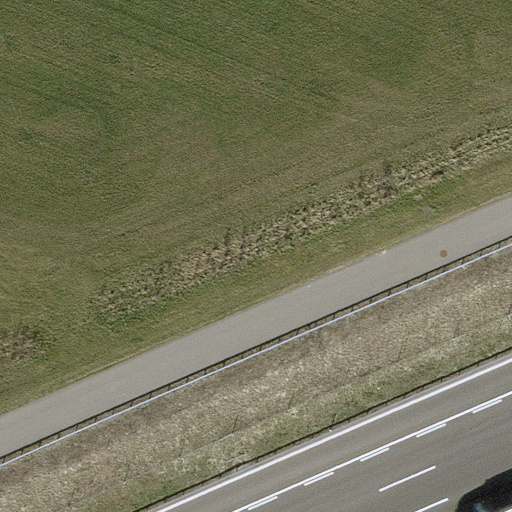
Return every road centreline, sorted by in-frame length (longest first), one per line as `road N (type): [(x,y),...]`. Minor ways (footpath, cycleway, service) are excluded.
road 1 (unclassified): [(511,217),(0,438)]
road 2 (motorway): [(511,453),(376,511)]
